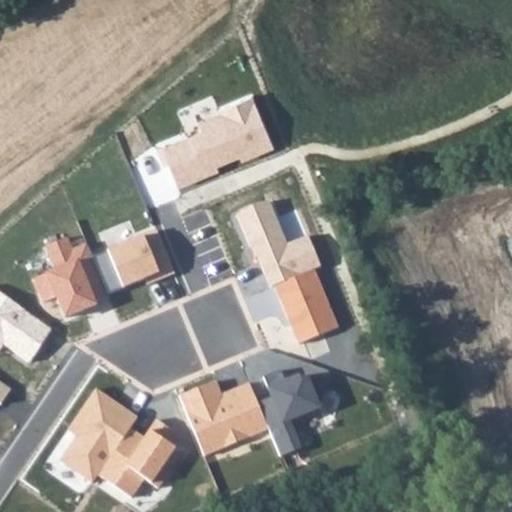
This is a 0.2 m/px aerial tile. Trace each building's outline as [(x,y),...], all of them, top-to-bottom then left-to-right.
[(219,112),(198,121),(202,130),(163,146),(179,187),(217,171),(215,166),(239,156),(241,161),(273,148),(250,93),(216,107),(219,112)] [(269,290),(274,288),(314,272),(322,268),(308,236),(287,245),(269,203),(238,216),(269,290)] [(132,240),(93,256),(106,287),(110,295),(143,281),(145,284),(173,273),(155,227),(130,236),(132,240)] [(67,239),(48,248),(58,270),(36,280),(46,302),(56,298),(65,319),(97,305),(92,293),(106,287),(93,256),(87,242),(71,249),(67,239)] [(314,272),(274,288),(300,345),(339,328),(314,272)] [(0,294),(0,347),(2,345),(30,364),(53,329),(0,294)] [(272,398),(259,403),(270,430),(280,455),(300,447),(290,422),(321,409),(309,380),(297,375),(285,380),(279,372),(264,378),(272,398)] [(216,383),(182,396),(205,455),(270,430),(259,403),(250,383),(221,394),(216,383)] [(0,403),(9,391),(0,384),(0,403)] [(94,389),(67,430),(77,436),(59,463),(93,485),(99,477),(130,426),(138,417),(94,389)] [(144,434),(130,426),(99,477),(132,497),(143,480),(152,486),(175,448),(164,442),(172,429),(154,418),(144,434)]
